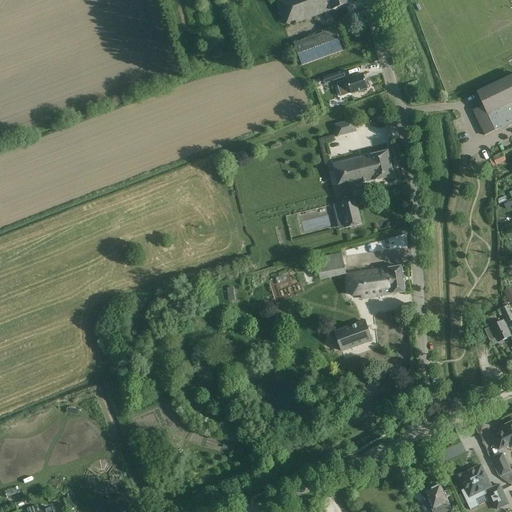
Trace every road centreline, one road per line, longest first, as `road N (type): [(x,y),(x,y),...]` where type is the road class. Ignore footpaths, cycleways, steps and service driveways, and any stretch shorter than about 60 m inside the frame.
road 1 (unclassified): [(429,396),(415,185),(366,0)]
road 2 (residential): [(246,511),(414,436)]
